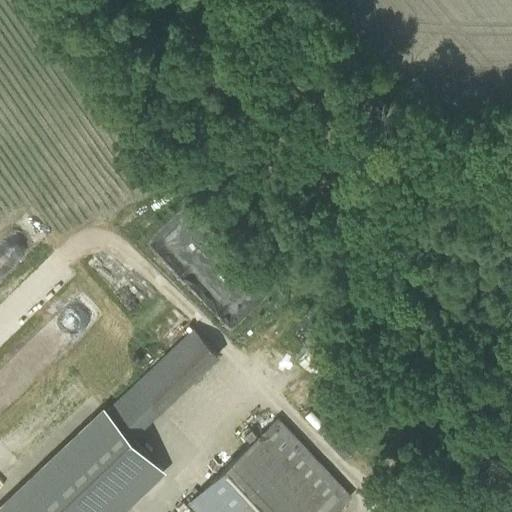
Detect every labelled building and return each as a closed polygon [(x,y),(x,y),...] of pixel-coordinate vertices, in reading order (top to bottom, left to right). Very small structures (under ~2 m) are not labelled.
[(175,258),(175,270),(198,271),(198,284),(208,285),(208,263),(197,262),(198,234),(165,233),(164,258),(175,258)] [(215,301),(235,310),(241,297),(222,288),(215,301)] [(131,438),(161,412),(220,355),(187,320),(128,376),(134,383),(105,409),(131,438)] [(0,504),(0,511),(111,511),(159,469),(131,438),(105,409),(0,504)] [(334,511),(352,496),(277,416),(188,500),(199,511),(334,511)] [(356,447),(330,419),(317,431),(343,459),(356,447)]
